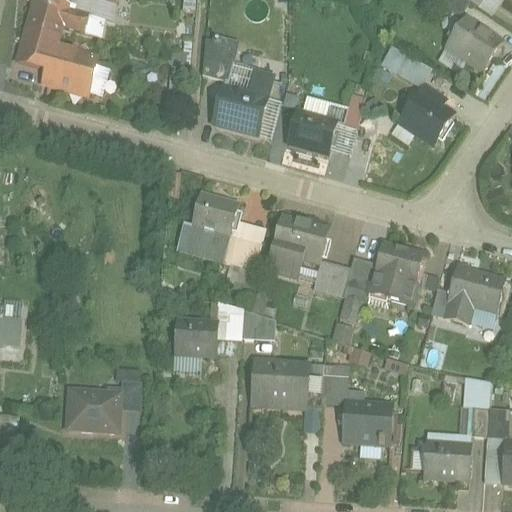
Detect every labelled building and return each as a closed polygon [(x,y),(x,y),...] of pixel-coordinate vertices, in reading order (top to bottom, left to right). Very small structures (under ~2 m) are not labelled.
[(65,27),(104,37),(111,0),(31,0),(15,60),(26,63),(25,67),(43,72),(39,84),(90,98),(101,54),(77,47),(76,51),(59,47),(65,27)] [(236,0),(213,0),(226,12),(236,0)] [(456,24),(467,9),(454,0),(426,0),(432,7),(456,24)] [(489,26),(503,4),(496,0),(454,0),(467,9),(489,26)] [(511,10),(511,0),(496,0),(503,4),(511,10)] [(167,57),(178,58),(178,63),(188,63),(188,59),(188,54),(191,54),(195,4),(175,3),(172,39),(169,39),(167,57)] [(441,57),(478,83),(492,64),(482,57),(490,46),(476,36),(479,32),(465,23),(441,57)] [(204,75),(225,81),(238,42),(206,33),(204,75)] [(382,68),(424,89),(434,69),(392,48),(382,68)] [(245,100),(265,106),(266,106),(270,92),(249,86),(245,100)] [(206,134),(252,148),(265,106),(245,100),(218,92),(206,134)] [(429,155),(456,118),(420,92),(393,129),(429,155)] [(348,104),(340,135),(352,138),(360,107),(348,104)] [(291,117),(282,155),(324,166),(333,128),(323,125),(325,117),(305,112),(303,120),(291,117)] [(174,204),(176,180),(163,180),(162,204),(174,204)] [(485,216),(503,209),(498,195),(480,202),(485,216)] [(235,209),(196,199),(186,235),(226,246),(230,229),(235,209)] [(325,234),(276,221),(261,279),(294,288),(297,277),(298,271),(314,275),(316,269),(325,234)] [(226,246),(219,272),(250,281),(262,237),(230,229),(226,246)] [(219,272),(226,246),(186,235),(178,233),(171,260),(219,272)] [(420,260),(379,249),(372,273),(364,303),(408,315),(415,288),(412,287),(420,260)] [(364,303),(372,273),(349,267),(346,277),(341,297),(364,303)] [(346,277),(316,269),(314,275),(313,281),(315,281),(312,292),(310,292),(308,298),(339,306),(341,297),(346,277)] [(445,300),(447,300),(440,326),(465,333),(469,316),(493,323),(503,286),(477,279),(478,276),(454,269),(445,300)] [(313,281),(297,277),(294,288),(310,292),(312,292),(315,281),(313,281)] [(436,287),(420,282),(417,293),(434,298),(434,297),(436,287)] [(445,300),(434,297),(434,298),(427,322),(440,326),(447,300),(445,300)] [(258,324),(264,308),(245,301),(239,318),(258,324)] [(355,311),(339,306),(326,346),(351,353),(357,331),(350,328),(355,311)] [(0,343),(20,345),(23,314),(0,312),(0,343)] [(239,347),(241,321),(214,313),(213,330),(212,351),(239,353),(239,347)] [(272,331),(241,321),(239,347),(271,349),(272,331)] [(212,351),(213,330),(171,327),(168,368),(210,371),(212,351)] [(317,353),(304,352),(303,367),(316,368),(317,353)] [(351,357),(339,353),(336,363),(347,367),(349,360),(351,357)] [(364,365),(349,360),(347,367),(346,372),(360,376),(364,365)] [(303,399),(305,376),(305,373),(249,368),(245,417),(302,421),(303,399)] [(405,375),(383,368),(379,379),(401,386),(405,375)] [(341,409),(359,411),(360,403),(343,402),(345,379),(305,376),(303,399),(319,401),(318,415),(340,417),(341,409)] [(121,392),(120,409),(140,410),(142,382),(122,381),(121,392)] [(485,420),(511,421),(511,395),(460,386),(459,418),(485,420)] [(417,389),(408,387),(405,402),(414,403),(417,389)] [(447,415),(453,391),(439,387),(433,411),(447,415)] [(70,388),(67,429),(118,433),(120,409),(121,392),(70,388)] [(337,455),(387,459),(390,413),(359,411),(341,409),(340,417),(337,455)] [(18,417),(0,416),(0,439),(17,441),(18,417)] [(501,449),(503,449),(505,421),(485,420),(483,448),(501,449)] [(511,421),(505,421),(503,449),(501,449),(498,495),(511,495),(511,421)] [(262,432),(245,431),(245,445),(262,445),(262,432)] [(465,493),(467,445),(421,443),(419,491),(465,493)] [(498,495),(501,449),(483,448),(480,494),(498,495)]
